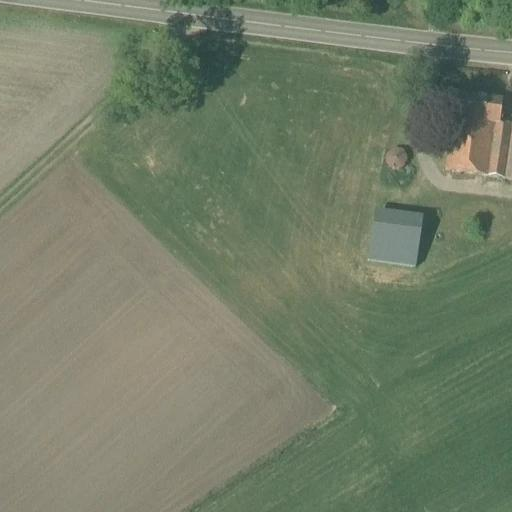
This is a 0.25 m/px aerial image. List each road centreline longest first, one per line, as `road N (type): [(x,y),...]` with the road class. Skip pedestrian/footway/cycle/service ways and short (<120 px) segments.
road 1 (secondary): [(64,0),(511,53)]
road 2 (track): [(0,198),(199,17)]
